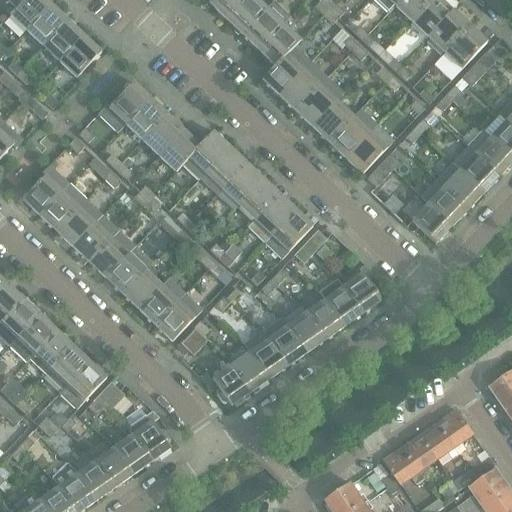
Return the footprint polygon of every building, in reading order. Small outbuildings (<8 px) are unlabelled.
[(27,0),(4,0),(16,11),(23,3),(24,4),(27,0)] [(27,34),(51,8),(42,0),(27,0),(24,4),(23,3),(16,11),(10,17),(27,34)] [(226,22),(246,0),(213,0),(209,5),(226,22)] [(267,12),(254,0),(246,0),(226,22),(242,37),(267,12)] [(328,0),(323,0),(320,4),(329,12),(335,6),(328,0)] [(371,0),(372,0),(388,16),(395,9),(403,0),(371,0)] [(403,0),(395,9),(412,24),(434,0),(403,0)] [(434,0),(412,24),(428,40),(452,14),(437,0),(434,0)] [(314,10),(323,19),(329,12),(320,4),(314,10)] [(344,15),(335,6),(329,12),(338,21),(344,15)] [(51,8),(27,34),(43,49),(67,24),(51,8)] [(283,27),(267,12),(242,37),(259,53),(283,27)] [(332,28),(338,21),(329,12),(323,19),(332,28)] [(428,40),(445,56),(469,30),(452,14),(428,40)] [(60,65),(84,39),(67,24),(43,49),(60,65)] [(300,43),(283,27),(259,53),(275,68),(300,43)] [(359,29),(353,35),(362,44),(368,37),(359,29)] [(462,72),(486,46),(469,30),(445,56),(462,72)] [(377,46),(368,37),(362,44),(371,52),(377,46)] [(84,39),(60,65),(77,81),(101,55),(84,39)] [(343,46),(352,55),(358,48),(349,40),(343,46)] [(275,68),(270,74),(262,82),(279,98),(311,65),(295,49),(300,43),(275,68)] [(361,63),(367,57),(358,48),(352,55),(361,63)] [(470,90),(488,72),(496,63),(486,55),(461,81),(470,90)] [(392,60),(386,66),(395,75),(401,69),(392,60)] [(14,64),(8,70),(16,78),(22,72),(14,64)] [(311,65),(279,98),(295,114),(327,80),(311,65)] [(410,77),(401,69),(395,75),(404,84),(410,77)] [(376,77),(385,86),(391,79),(382,71),(376,77)] [(32,81),(22,72),(16,78),(26,88),(32,81)] [(0,83),(6,89),(12,82),(4,75),(0,78),(0,83)] [(394,95),(400,88),(391,79),(385,86),(394,95)] [(312,130),(336,104),(344,96),(327,80),(295,114),(312,130)] [(12,82),(6,89),(16,98),(22,92),(12,82)] [(419,98),(425,92),(417,84),(411,91),(419,98)] [(126,127),(150,102),(133,86),(109,111),(126,127)] [(460,95),(454,89),(446,98),(452,104),(460,95)] [(429,107),(435,101),(425,92),(419,98),(429,107)] [(42,103),(52,112),(58,106),(48,97),(42,103)] [(443,113),(452,104),(446,98),(437,107),(443,113)] [(506,124),(511,129),(511,101),(498,116),(506,124)] [(142,143),(167,117),(150,102),(126,127),(142,143)] [(409,109),(418,118),(424,111),(415,103),(409,109)] [(353,120),(336,104),(312,130),(329,145),(353,120)] [(48,117),(38,107),(32,114),(42,123),(48,117)] [(345,161),(376,128),(360,112),(353,120),(329,145),(345,161)] [(142,143),(159,159),(183,133),(167,117),(142,143)] [(423,122),(414,131),(421,137),(429,128),(423,122)] [(511,129),(506,124),(490,140),(511,160),(511,129)] [(0,127),(0,161),(12,149),(15,152),(23,143),(3,125),(0,127)] [(393,144),(376,128),(345,161),(362,177),(393,144)] [(94,140),(85,131),(78,137),(88,146),(94,140)] [(414,131),(405,141),(412,147),(421,137),(414,131)] [(159,159),(175,174),(199,149),(183,133),(159,159)] [(467,150),(498,180),(511,165),(511,160),(490,140),(483,133),(467,150)] [(212,134),(205,143),(199,149),(175,174),(176,175),(182,168),(198,183),(200,182),(205,176),(229,151),(212,134)] [(84,151),(74,142),(68,148),(68,149),(78,157),(84,151)] [(459,173),(483,196),(498,180),(467,150),(452,166),(459,173)] [(229,151),(205,176),(200,182),(217,197),(222,192),(246,166),(229,151)] [(115,172),(121,166),(112,157),(106,163),(115,172)] [(383,164),(392,173),(399,166),(390,157),(383,164)] [(105,183),(111,176),(94,161),(88,167),(105,183)] [(367,181),(376,190),(392,173),(383,164),(367,181)] [(121,166),(115,172),(124,181),(130,174),(121,166)] [(246,166),(222,192),(217,197),(233,213),(238,207),(262,182),(246,166)] [(39,219),(62,195),(69,187),(49,168),(41,177),(44,179),(22,202),(39,219)] [(459,173),(443,190),(467,213),(483,196),(459,173)] [(111,176),(105,183),(114,192),(120,185),(111,176)] [(238,207),(255,223),(279,198),(262,182),(238,207)] [(62,195),(39,219),(56,234),(86,203),(69,187),(62,195)] [(145,188),(139,195),(148,203),(154,197),(145,188)] [(443,190),(428,207),(451,229),(467,213),(443,190)] [(139,195),(135,199),(133,201),(142,209),(148,203),(139,195)] [(157,212),(161,208),(163,206),(154,197),(148,203),(157,212)] [(279,198),(255,223),(248,231),(264,246),(296,213),(279,198)] [(86,203),(56,234),(72,250),(102,218),(86,203)] [(151,218),(157,212),(148,203),(142,209),(151,218)] [(451,229),(428,207),(411,224),(435,246),(451,229)] [(282,262),(313,229),(296,213),(264,246),(282,262)] [(182,215),(176,222),(185,230),(191,224),(182,215)] [(102,218),(72,250),(89,266),(119,234),(102,218)] [(200,233),(191,224),(185,230),(194,239),(200,233)] [(166,233),(175,241),(181,235),(172,226),(166,233)] [(119,234),(89,266),(106,281),(136,250),(119,234)] [(310,260),(326,242),(317,234),(300,252),(310,260)] [(197,250),(181,235),(175,241),(191,257),(197,250)] [(215,247),(209,253),(219,262),(225,255),(215,247)] [(122,297),(145,273),(152,265),(136,250),(106,281),(122,297)] [(214,266),(205,257),(197,250),(191,257),(208,272),(214,266)] [(326,265),(332,258),(325,251),(318,259),(326,265)] [(303,267),(310,260),(300,252),(294,258),(303,267)] [(234,264),(225,255),(219,262),(228,270),(234,264)] [(223,275),(214,266),(208,272),(217,281),(223,275)] [(343,290),(362,317),(381,303),(367,283),(374,278),(370,272),(364,267),(359,271),(362,276),(343,290)] [(161,289),(145,273),(122,297),(139,313),(161,289)] [(256,289),(265,280),(259,274),(250,283),(256,289)] [(285,280),(279,274),(270,283),(277,289),(285,280)] [(224,290),(231,282),(223,275),(217,281),(216,282),(224,290)] [(161,289),(139,313),(155,328),(185,297),(169,281),(161,289)] [(325,303),(343,330),(362,317),(343,290),(337,281),(319,295),(325,303)] [(268,298),(277,289),(270,283),(262,292),(268,298)] [(0,325),(0,326),(23,302),(6,287),(0,293),(0,325)] [(239,296),(232,290),(224,299),(230,305),(239,296)] [(172,344),(195,321),(202,313),(185,297),(155,328),(172,344)] [(221,314),(230,305),(224,299),(215,308),(221,314)] [(23,302),(0,326),(17,342),(40,318),(23,302)] [(325,303),(306,316),(325,343),(343,330),(325,303)] [(287,329),(306,356),(325,343),(306,316),(301,309),(282,322),(287,329)] [(34,357),(56,334),(40,318),(17,342),(10,349),(26,365),(34,357)] [(209,333),(200,324),(194,331),(203,339),(209,333)] [(287,329),(269,342),(287,369),(306,356),(287,329)] [(186,357),(203,339),(194,331),(177,349),(186,357)] [(56,334),(34,357),(50,373),(73,349),(56,334)] [(269,342),(250,355),(269,382),(287,369),(269,342)] [(67,389),(89,365),(73,349),(50,373),(67,389)] [(250,355),(231,368),(250,395),(269,382),(250,355)] [(76,413),(106,381),(89,365),(67,389),(59,396),(76,413)] [(250,395),(231,368),(212,382),(219,392),(217,393),(216,397),(222,405),(225,406),(228,404),(231,409),(250,395)] [(511,374),(490,390),(500,405),(511,396),(511,374)] [(95,402),(104,411),(108,415),(124,398),(118,393),(111,385),(95,402)] [(16,409),(22,402),(13,394),(7,400),(16,409)] [(511,396),(500,405),(510,419),(511,418),(511,396)] [(22,402),(16,409),(25,418),(32,411),(22,402)] [(104,411),(95,402),(88,410),(97,418),(104,411)] [(0,414),(6,420),(12,413),(3,405),(0,407),(0,414)] [(12,413),(6,420),(15,428),(21,422),(12,413)] [(439,425),(460,456),(467,451),(463,444),(474,437),(457,413),(439,425)] [(151,464),(158,460),(171,451),(167,446),(170,445),(170,441),(164,433),(161,432),(159,434),(153,425),(159,421),(152,414),(128,431),(133,438),(151,464)] [(37,429),(38,429),(44,435),(52,425),(46,419),(37,429)] [(76,426),(69,420),(61,429),(67,435),(76,426)] [(52,425),(44,435),(50,441),(59,431),(52,425)] [(439,425),(421,438),(438,462),(448,455),(453,461),(460,456),(439,425)] [(151,464),(133,438),(114,450),(133,477),(151,464)] [(427,469),(438,462),(421,438),(403,450),(424,480),(432,475),(427,469)] [(19,449),(25,455),(34,446),(28,440),(19,449)] [(25,455),(19,449),(10,458),(17,464),(25,455)] [(114,450),(95,464),(114,490),(133,477),(114,450)] [(403,450),(385,463),(401,487),(412,479),(417,486),(424,480),(403,450)] [(491,461),(484,467),(488,473),(495,468),(491,461)] [(95,464),(77,477),(95,504),(114,490),(95,464)] [(58,490),(73,511),(83,511),(95,504),(77,477),(67,466),(52,481),(58,490)] [(458,510),(459,511),(470,511),(508,486),(498,471),(470,491),(475,498),(458,510)] [(468,474),(453,485),(459,493),(474,483),(468,474)] [(389,477),(381,482),(387,490),(394,485),(389,477)] [(401,495),(394,485),(387,490),(393,500),(401,495)] [(352,486),(327,503),(332,511),(355,511),(365,505),(352,486)] [(459,493),(453,486),(441,494),(446,502),(459,493)] [(511,491),(508,486),(470,511),(501,511),(511,504),(511,491)] [(39,503),(45,511),(73,511),(58,490),(39,503)] [(17,511),(45,511),(39,503),(34,495),(15,508),(17,511)] [(438,500),(421,511),(438,511),(444,509),(438,500)]
